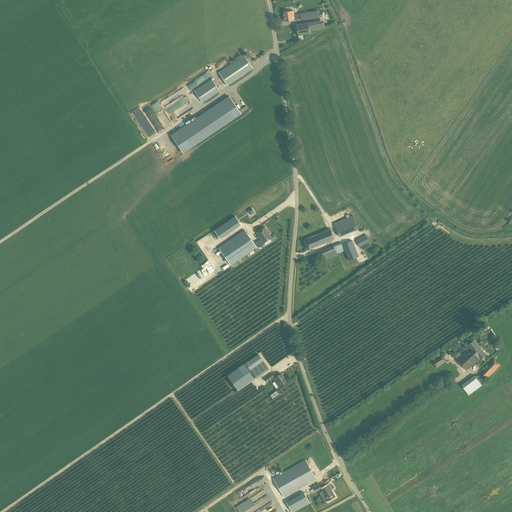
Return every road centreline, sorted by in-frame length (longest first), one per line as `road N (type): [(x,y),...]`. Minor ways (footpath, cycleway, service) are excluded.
road 1 (unclassified): [(369,511),(321,424),(287,318),(296,192),(269,0)]
road 2 (track): [(1,511),(287,315)]
road 3 (track): [(0,242),(150,140)]
